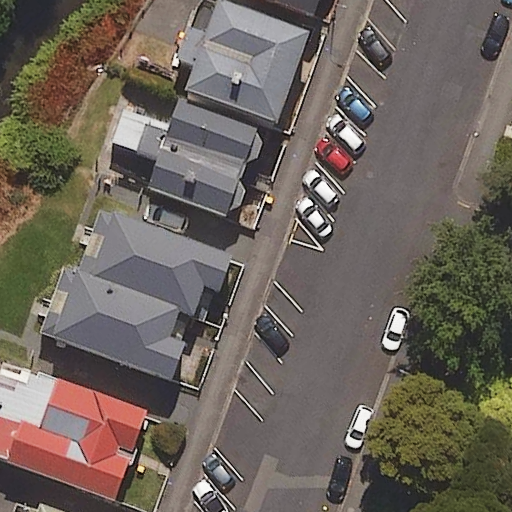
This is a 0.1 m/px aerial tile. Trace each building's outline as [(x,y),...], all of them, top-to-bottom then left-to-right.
[(191,69),(182,93),(273,128),(306,38),(202,0),(200,0),(177,64),(191,69)] [(259,0),(311,20),(319,0),(259,0)] [(241,188),(251,163),(259,155),(260,134),(178,103),(174,113),(128,96),(110,144),(158,162),(147,191),(228,221),(232,212),(241,203),(241,188)] [(177,309),(194,315),(202,291),(216,296),(229,260),(98,214),(93,228),(76,223),(70,240),(87,245),(77,274),(177,309)] [(181,347),(165,341),(177,309),(77,274),(61,268),(51,298),(36,293),(29,314),(44,319),(38,336),(169,382),(181,347)] [(0,463),(112,503),(145,413),(2,362),(0,367),(0,406),(0,407),(0,408),(0,463)]
